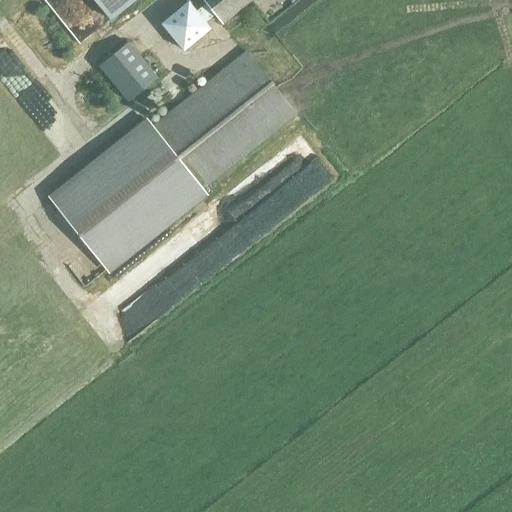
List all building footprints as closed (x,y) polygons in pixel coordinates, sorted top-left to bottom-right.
[(135,0),(95,0),(111,20),(135,0)] [(189,0),(161,23),(184,51),(212,28),(189,0)] [(204,0),(223,23),(251,0),(291,0),(292,1),(292,0),(204,0)] [(128,100),(157,76),(130,42),(101,65),(128,100)] [(246,52),(152,127),(149,123),(53,199),(108,270),(205,193),(202,189),(296,114),(283,98),(246,52)] [(312,144),(296,154),(307,171),(274,191),(286,210),(335,181),(312,144)]
